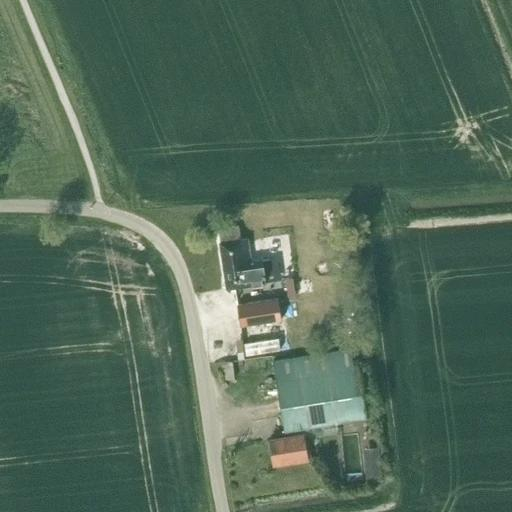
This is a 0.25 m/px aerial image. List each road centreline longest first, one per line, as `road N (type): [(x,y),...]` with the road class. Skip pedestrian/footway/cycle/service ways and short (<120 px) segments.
road 1 (unclassified): [(223,511),(185,284),(152,233)]
road 2 (unclassified): [(0,207),(100,212),(152,233)]
